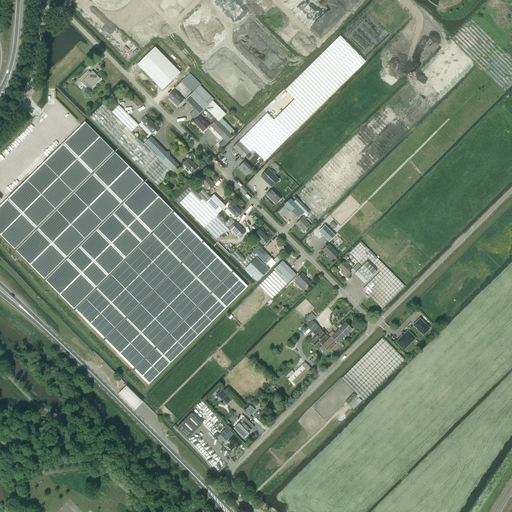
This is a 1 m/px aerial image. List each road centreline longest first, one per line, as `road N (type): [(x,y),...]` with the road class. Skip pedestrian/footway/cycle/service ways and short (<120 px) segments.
road 1 (residential): [(375,325),(65,14)]
road 2 (unclassified): [(256,511),(229,486),(231,469),(375,325)]
road 3 (primary): [(204,486),(34,319)]
road 4 (unclassified): [(375,325),(511,189)]
road 5 (unclassified): [(0,129),(31,84),(40,11)]
